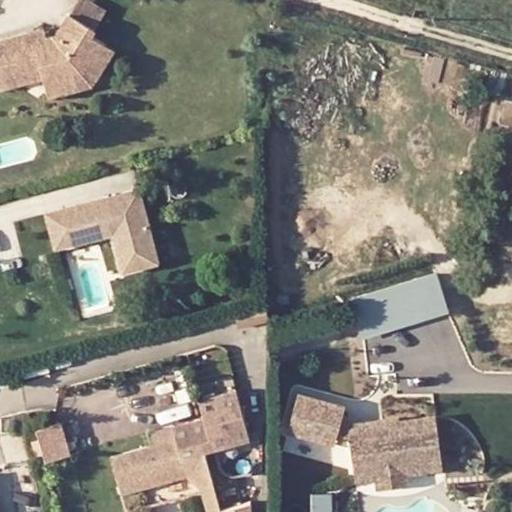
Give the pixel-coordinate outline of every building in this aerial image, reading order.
[(0,72),(41,63),(41,65),(95,50),(91,48),(102,30),(89,20),(93,14),(69,0),(65,0),(52,22),(44,23),(23,28),(21,20),(0,25),(0,72)] [(69,0),(93,14),(101,0),(69,0)] [(42,15),(21,20),(23,28),(44,23),(42,15)] [(100,54),(95,50),(41,65),(42,68),(71,61),(88,71),(100,54)] [(511,129),(508,129),(499,172),(511,174),(511,191),(511,195),(511,194),(511,129)] [(150,233),(143,207),(137,209),(128,176),(42,199),(52,234),(109,218),(115,242),(150,233)] [(154,246),(150,233),(115,242),(120,257),(154,246)] [(450,463),(447,410),(353,416),(352,399),(306,388),(295,431),(302,431),(326,437),(337,436),(339,455),(337,461),(351,465),(357,441),(359,475),(391,483),(415,482),(418,469),(449,467),(450,463)] [(183,458),(199,473),(211,468),(200,433),(193,435),(184,404),(170,409),(173,421),(150,427),(107,440),(117,476),(183,458)] [(146,415),(150,427),(173,421),(170,409),(146,415)] [(46,460),(77,452),(69,419),(38,427),(46,460)] [(217,490),(211,468),(199,473),(205,495),(217,490)] [(319,490),(316,511),(334,511),(336,492),(319,490)] [(223,511),(218,498),(206,502),(204,511),(223,511)] [(464,511),(506,511),(467,503),(464,511)]
